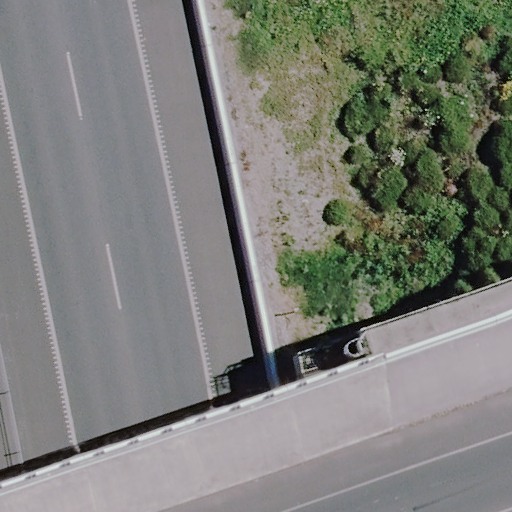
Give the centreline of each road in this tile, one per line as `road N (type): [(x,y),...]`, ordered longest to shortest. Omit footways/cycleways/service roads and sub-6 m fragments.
road 1 (motorway): [(53,0),(158,511)]
road 2 (primary): [(242,511),(511,425)]
